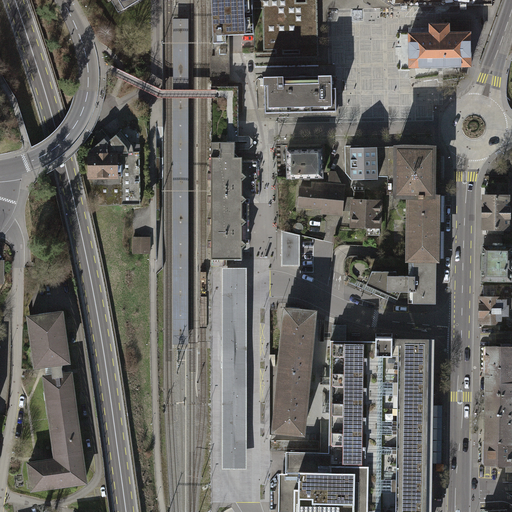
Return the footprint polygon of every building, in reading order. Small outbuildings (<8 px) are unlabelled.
[(110,0),(111,1),(113,0),(120,10),(137,0),(110,0)] [(211,0),(213,43),(226,43),(226,36),(229,35),(236,35),(248,35),(253,35),(253,9),(252,0),(211,0)] [(252,0),(253,9),(262,9),(263,51),(275,50),(275,52),(255,53),(255,59),(318,58),(317,0),(252,0)] [(363,0),(363,2),(373,8),(394,8),(394,6),(491,4),(491,5),(492,5),(492,0),(363,0)] [(189,19),(173,19),(173,344),(189,344),(189,19)] [(448,25),(430,25),(430,34),(408,34),(408,67),(432,67),(436,67),(442,67),(448,67),(448,66),(470,66),(470,33),(448,34),(448,25)] [(226,43),(213,43),(213,49),(215,49),(219,49),(220,55),(226,54),(230,54),(229,35),(226,36),(226,43)] [(230,79),(230,54),(226,54),(220,55),(219,49),(215,49),(215,56),(212,56),(210,58),(210,79),(212,81),(212,86),(228,86),(228,81),(230,79)] [(335,76),(263,77),(263,86),(265,86),(265,113),(336,112),(335,76)] [(260,161),(257,159),(242,159),(242,157),(235,157),(235,154),(235,149),(235,142),(235,141),(239,141),(242,139),(242,135),(239,135),(239,131),(239,121),(239,86),(228,86),(212,86),(211,86),(211,155),(211,172),(207,172),(207,180),(211,180),(211,195),(207,195),(207,203),(211,203),(211,218),(207,218),(207,225),(211,225),(211,240),(207,240),(207,247),(211,247),(211,259),(242,259),(242,247),(250,247),(250,198),(255,198),(255,195),(260,195),(260,161)] [(345,148),(346,172),(351,180),(378,179),(378,177),(387,177),(388,149),(388,147),(345,148)] [(97,175),(97,206),(133,205),(142,205),(140,148),(119,149),(120,174),(97,175)] [(89,149),(90,175),(97,175),(120,174),(119,149),(89,149)] [(303,149),(287,150),(288,178),(322,177),(322,149),(312,149),(303,149)] [(387,177),(387,194),(411,195),(411,198),(424,198),(424,195),(431,195),(431,188),(441,188),(441,155),(438,153),(434,151),(434,149),(388,149),(387,177)] [(323,189),(300,188),(299,207),(343,209),(344,191),(342,191),(342,186),(336,172),(329,172),(328,183),(324,183),(323,189)] [(487,196),(483,196),(483,228),(483,234),(503,234),(504,234),(504,228),(508,228),(508,218),(509,218),(509,207),(508,207),(509,183),(488,183),(487,196)] [(365,192),(354,192),(353,227),(368,227),(368,234),(379,235),(380,200),(364,200),(365,192)] [(409,259),(436,259),(437,195),(431,195),(424,195),(424,198),(411,198),(409,198),(409,259)] [(300,234),(281,230),(281,266),(300,266),(300,234)] [(133,253),(149,253),(149,238),(134,237),(133,253)] [(503,244),(482,245),(482,279),(483,279),(511,279),(511,244),(503,244)] [(409,276),(409,259),(358,258),(359,255),(351,255),(347,257),(345,260),(345,275),(366,285),(372,271),(397,271),(397,276),(409,276)] [(409,276),(408,291),(408,303),(430,303),(436,303),(436,259),(409,259),(409,276)] [(222,469),(247,469),(247,267),(222,267),(222,469)] [(409,276),(397,276),(397,271),(372,271),(366,285),(397,299),(401,291),(404,291),(408,291),(409,276)] [(483,297),(479,297),(479,323),(501,323),(501,331),(511,330),(511,285),(484,285),(483,297)] [(72,360),(65,308),(29,313),(37,365),(72,360)] [(314,312),(286,310),(282,346),(311,349),(314,312)] [(430,412),(431,342),(392,341),(392,337),(383,337),(375,337),(375,341),(330,340),(329,438),(329,452),(286,452),(286,475),(278,475),(278,511),(293,511),(428,511),(429,480),(430,412)] [(278,388),(307,391),(311,349),(282,346),(278,388)] [(511,346),(488,346),(488,355),(485,355),(485,370),(487,370),(487,377),(511,377),(511,346)] [(89,480),(74,371),(45,375),(56,455),(48,456),(29,459),(33,487),(89,480)] [(487,412),(511,412),(511,377),(487,377),(487,412)] [(274,429),(303,432),(307,391),(278,388),(274,429)] [(511,412),(487,412),(487,441),(511,441),(511,412)] [(506,471),(511,470),(511,441),(487,441),(486,463),(497,463),(506,463),(506,471)]
